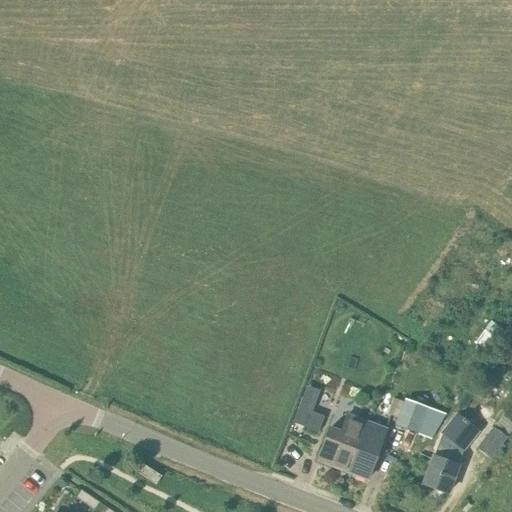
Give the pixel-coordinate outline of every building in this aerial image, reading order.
[(376,355),(394,363),(406,338),(387,329),(376,355)] [(441,416),(427,410),(428,408),(405,399),(403,402),(393,398),(387,414),(397,417),(394,425),(418,434),(420,428),(434,433),(441,416)] [(299,403),(292,419),(318,428),(324,412),(312,408),(299,403)] [(493,427),(476,448),(491,459),(507,437),(506,437),(511,429),(511,415),(507,411),(494,427),(493,427)] [(317,460),(349,473),(364,431),(371,424),(347,415),(340,433),(329,429),(317,460)] [(385,430),(371,424),(364,431),(349,473),(367,479),(385,430)] [(448,494),(458,466),(455,465),(461,450),(447,445),(441,460),(432,457),(422,484),(448,494)] [(141,463),(136,471),(156,485),(161,476),(141,463)] [(90,498),(81,491),(76,498),(86,505),(90,498)] [(86,505),(94,511),(99,503),(90,498),(86,505)]
